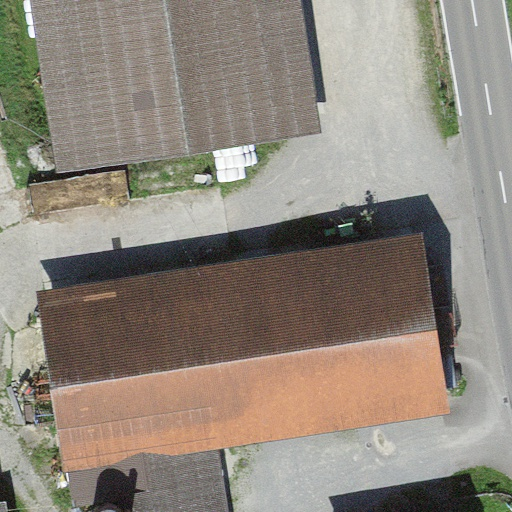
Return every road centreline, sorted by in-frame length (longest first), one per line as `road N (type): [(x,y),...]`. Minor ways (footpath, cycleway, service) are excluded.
road 1 (track): [(0,293),(58,251),(503,179)]
road 2 (secondary): [(511,227),(474,0)]
road 3 (unknown): [(314,511),(511,425)]
